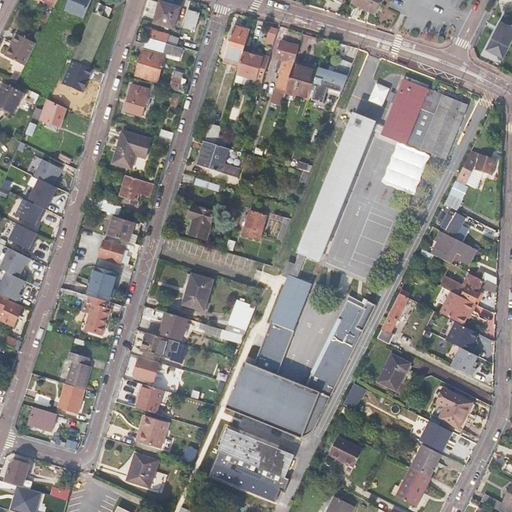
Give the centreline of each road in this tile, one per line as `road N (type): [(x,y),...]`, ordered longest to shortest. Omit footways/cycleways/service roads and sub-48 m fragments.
road 1 (residential): [(5,433),(88,462),(223,0)]
road 2 (residential): [(136,0),(5,433)]
road 3 (residential): [(511,168),(499,406),(451,511)]
road 4 (unclassified): [(449,64),(246,0)]
